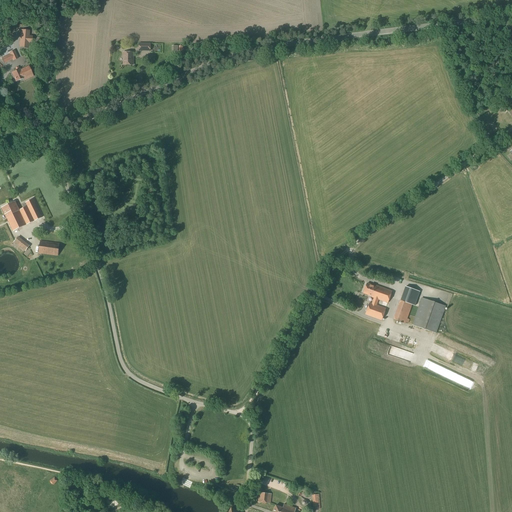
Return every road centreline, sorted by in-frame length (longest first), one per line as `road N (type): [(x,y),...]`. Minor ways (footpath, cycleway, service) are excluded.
road 1 (unclassified): [(47,137),(215,57),(511,16)]
road 2 (unclassified): [(47,137),(103,281),(125,368),(142,382),(239,414)]
road 3 (unclassified): [(348,249),(511,128)]
road 4 (track): [(239,414),(348,249)]
road 5 (unclassified): [(47,137),(55,0)]
